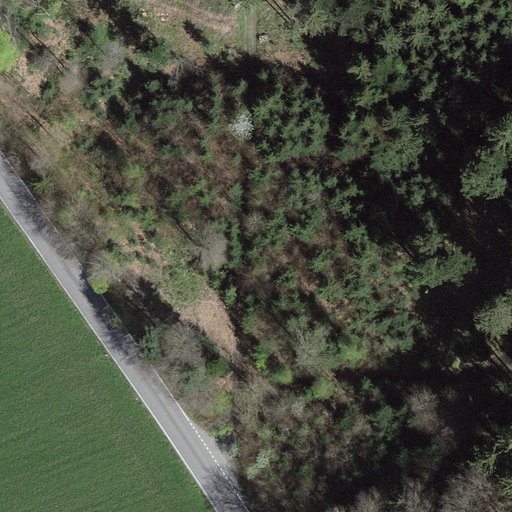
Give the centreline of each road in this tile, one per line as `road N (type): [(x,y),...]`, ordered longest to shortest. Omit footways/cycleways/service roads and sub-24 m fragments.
road 1 (track): [(258,0),(238,425)]
road 2 (tertiary): [(0,175),(233,511)]
road 3 (track): [(197,455),(262,403),(309,381),(435,383),(511,360)]
